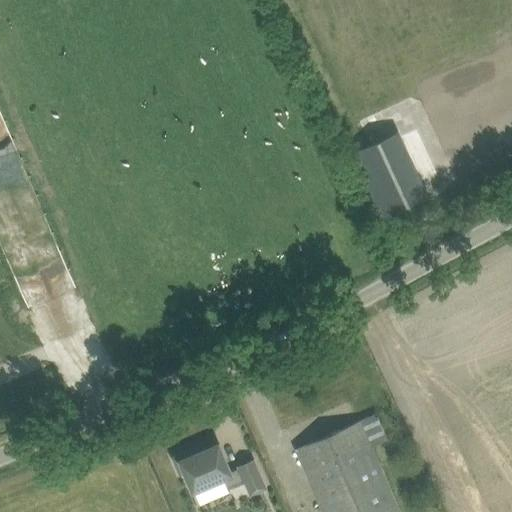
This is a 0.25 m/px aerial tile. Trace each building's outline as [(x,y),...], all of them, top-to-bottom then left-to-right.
[(302,0),(347,108),(511,40),(511,0),(420,0),(420,1),(418,0),(302,0)] [(511,103),(501,108),(511,134),(511,103)] [(352,150),(382,218),(429,196),(398,129),(352,150)] [(296,447),(324,511),(399,511),(371,446),(387,439),(375,413),(296,447)] [(246,480),(251,492),(265,486),(253,459),(239,465),(239,466),(230,470),(219,442),(196,452),(194,448),(174,456),(181,473),(185,471),(193,490),(223,477),(228,488),(246,480)]
